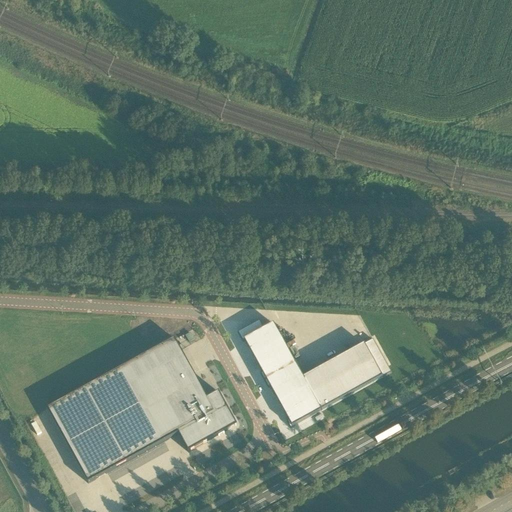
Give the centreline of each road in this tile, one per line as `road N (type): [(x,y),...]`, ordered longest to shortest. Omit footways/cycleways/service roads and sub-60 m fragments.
road 1 (secondary): [(243,511),(511,363)]
road 2 (unclassified): [(187,314),(204,326),(255,417),(256,444),(140,511)]
road 3 (unclassified): [(0,302),(187,314)]
